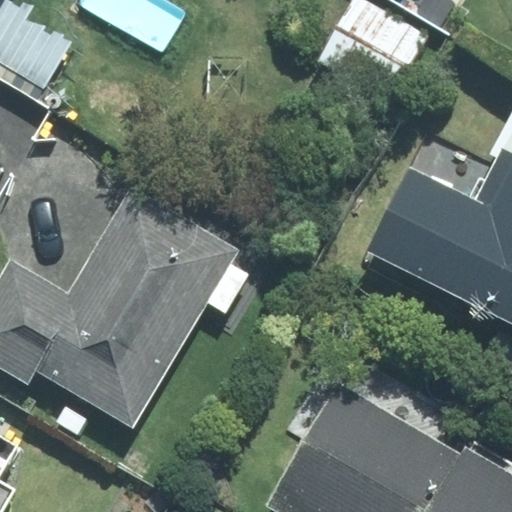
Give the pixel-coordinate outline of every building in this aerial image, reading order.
[(440,42),(369,0),(360,0),(326,59),(402,105),(440,42)] [(379,255),(511,322),(511,154),(486,206),(421,173),(379,255)] [(147,433),(249,255),(140,192),(80,296),(22,262),(0,300),(0,364),(43,390),(50,377),(147,433)] [(314,268),(295,257),(281,282),(299,292),(314,268)] [(511,511),(511,473),(474,451),(470,458),(342,385),(270,508),(277,511),(511,511)] [(0,465),(20,432),(0,419),(0,465)]
